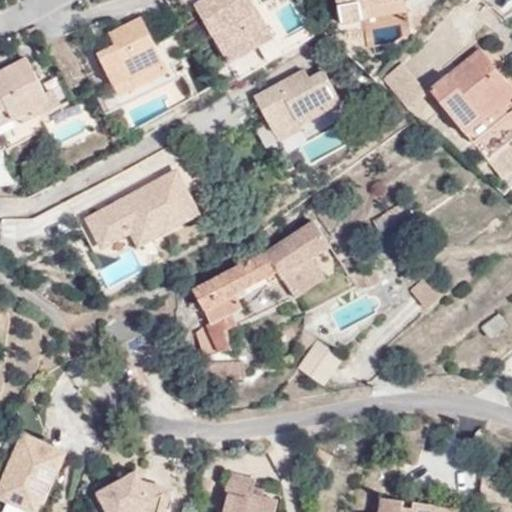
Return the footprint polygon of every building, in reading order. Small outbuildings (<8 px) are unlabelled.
[(251,40),(256,48),(272,39),(249,0),(215,0),(220,8),(201,18),(223,56),(251,40)] [(339,0),(345,23),(366,18),(363,7),(392,0),(339,0)] [(392,0),(363,7),(366,18),(407,7),(406,2),(405,0),(392,0)] [(129,77),(164,60),(142,18),(110,33),(115,46),(98,55),(119,95),(135,87),(129,77)] [(228,64),(256,48),(251,40),(223,56),(228,64)] [(482,48),(472,55),(481,67),(491,59),(482,48)] [(481,67),(472,55),(430,89),(476,144),(511,113),(511,84),(491,59),(481,67)] [(0,111),(7,108),(13,120),(48,101),(27,58),(10,67),(12,72),(0,78),(0,111)] [(169,71),(164,60),(129,77),(135,87),(169,71)] [(383,77),(407,107),(426,91),(401,61),(383,77)] [(305,69),(266,90),(271,99),(260,105),(275,132),(310,113),(314,118),(342,103),(324,71),(310,79),(305,69)] [(271,99),(266,90),(255,96),(260,105),(271,99)] [(301,125),(314,118),(310,113),(275,132),(279,141),(303,128),(301,125)] [(511,170),(511,146),(510,144),(489,159),(505,177),(511,170)] [(187,189),(209,178),(196,160),(176,170),(187,189)] [(159,180),(176,170),(174,167),(157,177),(159,180)] [(192,200),(187,189),(176,170),(159,180),(157,177),(86,215),(102,243),(128,229),(137,245),(154,236),(152,231),(178,218),(174,210),(192,200)] [(199,212),(192,200),(174,210),(178,218),(152,231),(154,236),(199,212)] [(102,243),(86,215),(76,221),(92,249),(115,257),(119,254),(116,247),(127,241),(131,248),(137,245),(128,229),(102,243)] [(275,269),(279,276),(328,245),(312,219),(264,249),(264,251),(275,269)] [(233,289),(275,269),(264,251),(194,286),(210,318),(195,325),(203,352),(231,344),(223,325),(234,319),(229,310),(241,303),(233,289)] [(426,276),(410,287),(424,307),(440,295),(426,276)] [(137,334),(124,311),(101,323),(113,347),(137,334)] [(507,322),(498,311),(482,323),(491,334),(507,322)] [(324,382),(342,355),(317,338),(299,368),(324,382)] [(243,375),(243,359),(198,358),(198,376),(243,375)] [(47,484),(32,511),(35,511),(53,476),(64,453),(21,432),(0,475),(0,497),(25,510),(40,480),(47,484)] [(225,511),(275,511),(279,500),(264,495),(254,492),(255,485),(257,478),(232,470),(226,493),(231,494),(228,503),(225,511)] [(139,472),(130,476),(131,480),(141,476),(139,472)] [(131,480),(130,476),(99,491),(108,511),(165,511),(173,492),(145,482),(141,476),(131,480)] [(511,481),(485,478),(483,503),(511,506),(511,481)] [(25,510),(29,511),(32,511),(47,484),(40,480),(25,510)] [(254,492),(264,495),(267,488),(255,485),(254,492)] [(405,508),(406,502),(384,499),(382,511),(461,511),(462,507),(416,503),(416,509),(405,508)] [(220,500),(216,511),(225,511),(228,503),(220,500)]
